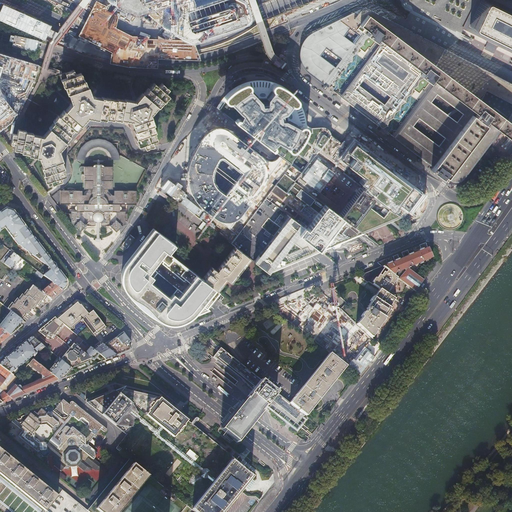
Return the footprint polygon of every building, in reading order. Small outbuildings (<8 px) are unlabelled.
[(105,0),(106,2),(122,9),(126,9),(136,8),(162,26),(162,28),(177,37),(180,38),(183,38),(240,20),(243,18),(244,16),(243,12),(239,0),(105,0)] [(511,9),(492,0),(477,0),(464,29),(488,40),(498,45),(511,52),(511,9)] [(354,12),(313,31),(311,33),(308,34),(307,36),(305,38),(304,39),(303,40),(302,41),(301,43),(301,45),(299,48),(299,51),(298,54),(299,58),(299,61),(300,64),(302,66),(303,69),(305,72),(308,74),(323,85),(321,87),(331,95),(334,92),(332,91),(334,89),(331,87),(332,85),(330,83),(340,70),(349,58),(363,40),(370,45),(373,41),(375,42),(381,46),(378,50),(363,69),(354,81),(341,98),(342,98),(378,125),(376,128),(386,136),(388,133),(386,132),(388,130),(385,128),(386,126),(384,124),(394,111),(403,99),(417,81),(424,86),(428,81),(429,82),(435,87),(431,91),(417,110),(408,122),(395,138),(399,141),(399,142),(415,154),(432,166),(429,169),(442,179),(448,183),(449,181),(450,180),(452,181),(454,181),(456,181),(458,181),(459,180),(461,180),(462,179),(463,178),(469,171),(470,169),(479,157),(499,130),(508,137),(509,135),(511,131),(511,121),(508,118),(507,120),(480,100),(481,97),(467,85),(482,68),(364,7),(359,15),(357,13),(354,12)] [(498,45),(488,40),(485,47),(494,52),(498,45)] [(0,129),(5,126),(11,122),(13,118),(15,116),(34,80),(34,79),(39,65),(34,64),(28,62),(0,52),(0,129)] [(511,83),(482,68),(467,85),(481,97),(485,89),(511,103),(511,109),(508,118),(511,121),(511,83)] [(162,83),(158,86),(154,82),(149,88),(148,87),(143,93),(142,92),(137,98),(135,100),(132,100),(124,98),(124,99),(116,98),(116,99),(101,96),(101,97),(94,96),(91,96),(90,93),(88,85),(86,86),(84,79),(83,79),(80,72),(75,74),(73,69),(63,73),(61,73),(60,73),(59,73),(59,74),(63,86),(64,86),(67,93),(68,93),(71,102),(69,105),(68,106),(65,110),(64,109),(59,115),(58,114),(53,121),(48,127),(49,128),(43,135),(33,133),(33,132),(31,132),(25,131),(26,130),(18,128),(17,134),(12,133),(10,142),(10,143),(15,144),(14,149),(21,151),(21,152),(28,153),(28,154),(39,156),(40,159),(42,166),(41,166),(44,173),(42,174),(45,181),(50,179),(52,184),(62,180),(60,176),(65,174),(62,167),(64,167),(61,160),(62,159),(59,149),(66,141),(65,140),(70,135),(69,134),(73,129),(74,129),(79,123),(80,124),(87,116),(97,118),(98,117),(105,119),(105,117),(113,119),(113,118),(120,119),(121,118),(131,120),(135,130),(133,130),(136,138),(135,138),(138,145),(143,144),(145,148),(153,145),(152,141),(156,139),(154,132),(155,131),(152,124),(154,124),(150,113),(157,105),(158,106),(163,101),(164,101),(169,95),(165,92),(168,88),(162,83)] [(318,151),(330,134),(329,132),(328,129),(325,128),(323,127),(321,127),(319,127),(316,128),(313,128),(310,127),(308,125),(306,123),(304,119),(302,109),(299,104),(296,98),(292,94),(287,89),(282,86),(276,83),(270,82),(264,81),(259,80),(254,81),(249,82),(245,83),(237,87),(229,92),(227,94),(222,99),(216,108),(226,115),(279,156),(291,165),(300,172),(308,162),(315,153),(317,151),(318,151)] [(284,173),(294,181),(300,172),(291,165),(279,156),(276,159),(271,160),(266,159),(226,128),(218,126),(209,128),(202,135),(190,159),(186,170),(187,184),(191,193),(199,205),(230,229),(235,221),(243,227),(265,198),(275,184),(284,173)] [(336,139),(330,134),(318,151),(317,151),(315,153),(361,188),(377,200),(390,209),(401,218),(405,212),(411,215),(418,204),(425,194),(387,165),(371,153),(352,138),(346,146),(336,139)] [(75,157),(75,160),(84,160),(84,157),(85,155),(86,153),(87,150),(89,149),(91,147),(93,146),(96,146),(99,145),(101,146),(103,146),(106,148),(108,149),(109,151),(111,153),(112,155),(112,157),(113,160),(121,160),(121,156),(120,154),(120,152),(118,149),(117,147),(116,145),(113,143),(112,141),(110,140),(108,139),(105,138),(102,137),(98,137),(96,137),(94,137),(90,138),(87,140),(84,142),(82,144),(81,145),(79,147),(78,149),(77,152),(76,154),(76,155),(75,157)] [(394,221),(401,218),(390,209),(383,218),(371,208),(377,200),(361,188),(315,153),(308,162),(300,172),(294,181),(363,233),(365,233),(394,221)] [(86,225),(89,226),(89,222),(95,222),(97,222),(100,222),(102,222),(108,222),(108,226),(111,226),(114,228),(115,227),(116,226),(117,226),(117,227),(118,227),(120,228),(125,223),(126,223),(126,220),(128,220),(128,219),(128,214),(126,214),(126,212),(127,211),(127,210),(120,210),(120,206),(127,206),(127,204),(136,204),(136,191),(114,191),(114,196),(112,196),(111,195),(110,196),(107,193),(108,192),(107,191),(107,189),(112,189),(112,167),(104,167),(103,166),(102,165),(101,165),(100,165),(99,165),(99,164),(98,164),(97,165),(96,165),(95,165),(94,165),(93,166),(93,167),(84,167),(84,174),(82,174),(82,175),(81,175),(81,177),(81,179),(82,181),(84,183),(84,189),(89,189),(89,192),(88,193),(87,193),(86,194),(86,195),(86,196),(82,196),(82,191),(76,191),(75,190),(74,189),(72,188),(71,188),(68,188),(68,189),(66,189),(66,191),(60,191),(60,204),(69,204),(69,206),(76,206),(76,209),(69,209),(69,211),(71,211),(71,213),(69,213),(69,220),(71,220),(71,223),(77,228),(78,227),(79,227),(80,226),(81,227),(82,227),(83,228),(86,225)] [(450,180),(449,181),(451,182),(453,183),(455,183),(457,183),(458,183),(460,182),(462,181),(464,180),(469,172),(468,171),(463,178),(462,179),(461,180),(459,180),(458,181),(456,181),(454,181),(452,181),(450,180)] [(284,173),(275,184),(265,198),(303,227),(297,234),(320,251),(349,239),(363,233),(294,181),(284,173)] [(299,260),(320,251),(297,234),(303,227),(265,198),(243,227),(231,243),(235,246),(248,256),(269,273),(299,260)] [(52,283),(63,290),(65,289),(66,288),(67,280),(62,273),(57,267),(52,261),(43,249),(35,238),(25,225),(14,212),(5,209),(0,212),(0,211),(0,233),(7,228),(16,240),(18,238),(48,277),(47,278),(48,279),(50,281),(52,283)] [(177,258),(170,252),(176,244),(159,232),(154,228),(149,233),(124,266),(123,267),(123,269),(122,270),(121,272),(121,274),(121,275),(121,277),(121,279),(121,281),(121,282),(121,284),(122,285),(123,287),(123,288),(124,289),(124,290),(126,291),(129,295),(132,298),(133,300),(136,302),(137,303),(140,306),(143,308),(147,311),(149,313),(153,315),(156,317),(164,321),(166,322),(167,322),(168,323),(170,323),(171,323),(172,324),(173,324),(174,324),(176,324),(177,323),(178,323),(179,323),(180,323),(181,323),(182,322),(190,319),(210,311),(210,310),(208,309),(221,293),(216,289),(203,278),(178,259),(177,258)] [(134,238),(129,234),(121,245),(126,249),(134,238)] [(393,274),(399,278),(416,292),(424,280),(423,279),(414,273),(408,268),(419,263),(422,262),(426,260),(432,257),(427,247),(425,243),(419,245),(421,250),(409,255),(407,250),(401,252),(403,257),(399,259),(397,254),(392,256),(394,261),(387,264),(385,259),(378,262),(383,266),(393,274)] [(248,256),(235,246),(217,270),(212,267),(203,278),(216,289),(225,277),(229,280),(248,256)] [(21,258),(9,250),(8,251),(8,252),(5,256),(8,258),(4,264),(11,269),(15,263),(16,264),(20,258),(21,258)] [(388,295),(399,278),(393,274),(383,266),(360,276),(368,281),(380,290),(369,306),(368,307),(369,308),(366,309),(367,311),(363,317),(360,321),(356,325),(370,337),(383,317),(382,316),(394,299),(393,298),(388,295)] [(40,279),(43,275),(40,274),(36,270),(34,274),(40,279)] [(46,295),(52,300),(57,295),(63,290),(52,283),(43,290),(39,287),(37,289),(46,295)] [(11,311),(20,318),(25,312),(26,313),(30,308),(31,309),(35,304),(36,305),(40,301),(40,300),(41,301),(46,295),(37,289),(34,286),(30,292),(28,291),(28,292),(24,296),(23,295),(19,300),(18,299),(14,304),(7,298),(2,304),(11,311)] [(93,310),(87,303),(87,302),(75,299),(75,300),(71,302),(67,306),(60,312),(54,317),(63,324),(70,329),(77,323),(81,321),(83,320),(95,335),(105,327),(93,310)] [(0,327),(10,335),(12,333),(20,326),(21,325),(19,324),(22,320),(21,319),(20,318),(11,311),(0,324),(0,327)] [(54,317),(49,321),(59,329),(63,324),(54,317)] [(40,329),(38,331),(45,337),(46,336),(46,337),(46,338),(47,338),(48,338),(49,338),(51,336),(52,338),(55,334),(59,329),(49,321),(44,325),(40,329)] [(0,340),(1,342),(6,338),(10,335),(0,327),(0,340)] [(110,349),(117,355),(122,353),(130,349),(128,343),(131,341),(123,332),(105,346),(102,343),(97,348),(95,347),(93,349),(99,354),(103,357),(110,349)] [(43,345),(32,335),(27,340),(24,342),(19,346),(9,355),(0,362),(0,364),(9,372),(10,373),(17,367),(20,364),(21,365),(33,355),(36,352),(36,351),(38,349),(39,348),(43,345)] [(75,343),(74,344),(78,347),(81,343),(83,340),(78,336),(74,342),(75,343)] [(93,359),(94,360),(99,354),(93,349),(92,348),(83,340),(81,343),(78,347),(93,359)] [(61,359),(72,368),(93,359),(78,347),(74,344),(71,347),(70,347),(61,359)] [(250,371),(222,348),(214,358),(242,381),(251,393),(247,398),(239,407),(230,419),(222,429),(237,441),(246,431),(255,420),(263,411),(264,408),(267,405),(280,411),(297,424),(305,414),(290,403),(290,402),(285,398),(277,392),(262,380),(258,377),(250,371)] [(304,386),(303,385),(291,401),(290,402),(290,403),(305,414),(344,365),(330,354),(304,386)] [(58,379),(48,371),(40,365),(32,359),(28,364),(42,375),(42,379),(35,382),(32,383),(30,384),(21,387),(21,386),(20,386),(20,385),(19,385),(18,385),(17,385),(17,386),(12,382),(13,381),(16,377),(13,375),(11,373),(3,383),(0,386),(0,388),(12,398),(18,396),(36,388),(58,379)] [(61,359),(60,359),(58,361),(57,360),(55,363),(52,366),(48,371),(58,379),(61,378),(64,377),(65,376),(66,375),(72,368),(61,359)] [(9,372),(0,364),(0,386),(3,383),(11,373),(10,373),(9,372)] [(0,400),(3,402),(6,401),(12,398),(0,388),(0,400)] [(116,390),(143,412),(175,438),(189,421),(178,412),(176,410),(175,410),(160,397),(122,388),(116,390)] [(87,402),(127,434),(140,416),(143,412),(116,390),(111,392),(87,402)] [(61,403),(60,404),(81,420),(82,419),(87,424),(88,426),(104,439),(106,437),(106,433),(104,432),(105,431),(106,431),(107,431),(108,431),(108,430),(109,430),(77,405),(73,402),(73,401),(72,401),(71,401),(71,402),(71,403),(70,403),(71,404),(71,405),(63,399),(62,399),(61,400),(62,400),(61,402),(61,403)] [(81,420),(60,404),(59,403),(56,406),(57,407),(57,408),(56,408),(54,411),(53,410),(54,409),(51,407),(50,408),(48,406),(49,405),(47,406),(49,407),(53,411),(62,418),(69,416),(71,414),(72,415),(73,416),(74,417),(75,416),(81,420)] [(102,442),(104,439),(88,426),(93,431),(86,439),(86,436),(74,427),(73,427),(72,428),(69,426),(66,426),(63,430),(64,433),(61,436),(61,438),(62,439),(62,440),(62,442),(63,443),(59,449),(51,443),(49,445),(46,442),(43,443),(37,438),(36,431),(41,425),(48,425),(54,429),(54,432),(56,432),(60,428),(60,422),(54,418),(54,417),(54,416),(53,415),(51,413),(49,412),(48,413),(45,411),(42,408),(37,413),(34,411),(32,414),(31,413),(28,415),(29,416),(28,417),(26,416),(23,419),(25,420),(24,422),(23,422),(21,424),(22,426),(20,428),(23,431),(20,435),(39,451),(41,450),(41,453),(46,456),(49,456),(52,452),(57,457),(56,458),(56,465),(64,471),(66,467),(67,468),(71,467),(72,466),(79,464),(86,469),(93,469),(94,467),(97,469),(105,468),(106,467),(96,458),(97,456),(95,450),(89,444),(95,436),(102,442)] [(53,411),(51,413),(53,415),(64,424),(64,425),(67,422),(66,421),(53,411)] [(72,415),(71,414),(66,421),(67,422),(64,425),(64,424),(63,425),(54,436),(56,437),(73,416),(72,415)] [(189,421),(175,438),(150,469),(187,500),(185,504),(191,509),(194,511),(225,511),(236,499),(242,491),(244,489),(249,483),(255,475),(253,473),(240,462),(236,459),(189,421)] [(63,443),(62,442),(56,437),(54,436),(50,442),(51,443),(59,449),(63,443)] [(185,504),(129,459),(87,510),(86,509),(0,439),(0,438),(0,502),(12,511),(194,511),(191,509),(185,504)] [(147,467),(149,464),(141,457),(139,460),(147,467)]
